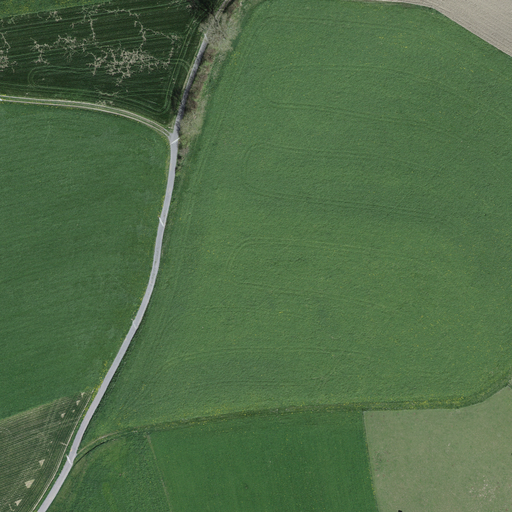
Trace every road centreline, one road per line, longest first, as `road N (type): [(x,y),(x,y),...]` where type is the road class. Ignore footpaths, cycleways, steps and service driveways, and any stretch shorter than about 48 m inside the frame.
road 1 (track): [(175,141),(140,313),(40,511)]
road 2 (track): [(0,96),(123,113),(175,141)]
road 3 (track): [(228,0),(197,61),(175,141)]
